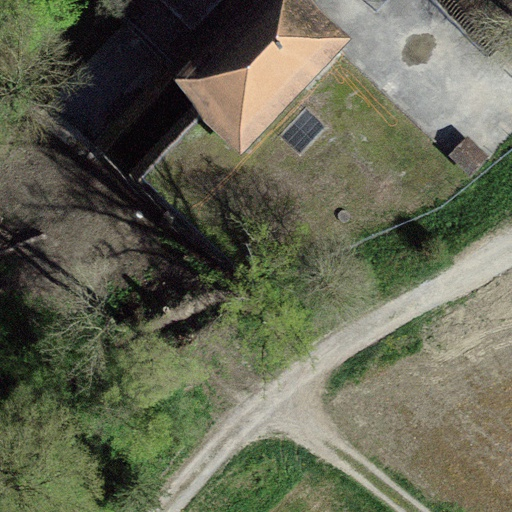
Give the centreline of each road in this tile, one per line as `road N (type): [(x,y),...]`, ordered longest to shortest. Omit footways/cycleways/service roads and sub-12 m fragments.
road 1 (track): [(511,264),(279,407),(192,511)]
road 2 (track): [(279,407),(405,511)]
